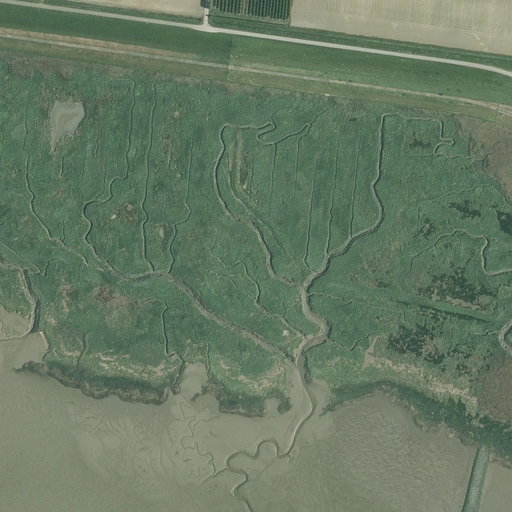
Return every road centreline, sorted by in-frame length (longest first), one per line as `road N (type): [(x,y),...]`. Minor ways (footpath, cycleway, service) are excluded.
road 1 (unclassified): [(511,75),(0,1)]
road 2 (track): [(488,105),(0,35)]
